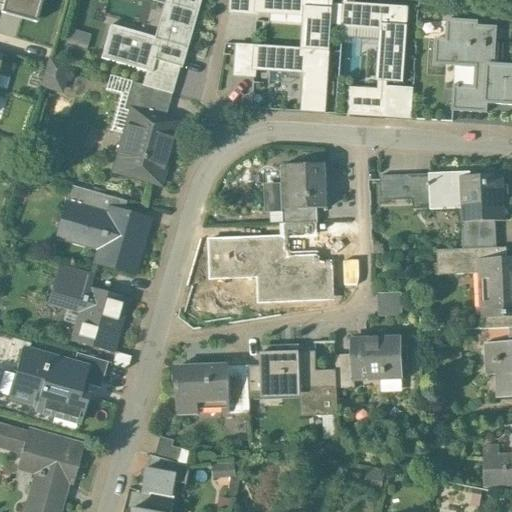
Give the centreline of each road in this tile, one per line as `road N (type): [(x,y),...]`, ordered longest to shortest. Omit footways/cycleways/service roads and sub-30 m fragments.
road 1 (residential): [(161,326),(318,312),(360,299),(362,133)]
road 2 (residential): [(362,133),(266,124),(232,137),(200,190),(161,326)]
road 3 (residential): [(161,326),(107,511)]
road 4 (residential): [(511,145),(362,133)]
